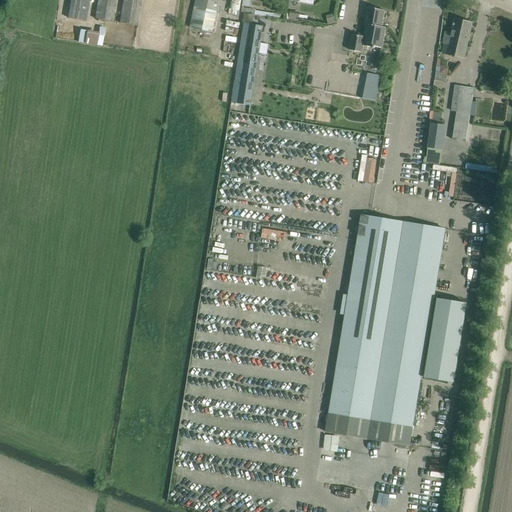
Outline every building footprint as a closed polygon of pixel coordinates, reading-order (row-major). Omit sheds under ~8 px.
[(84,21),(88,0),(70,0),(67,18),(84,21)] [(111,22),(114,0),(97,0),(95,19),(111,22)] [(136,26),(140,0),(123,0),(119,23),(136,26)] [(195,0),(190,28),(212,33),(216,11),(219,12),(220,0),(195,0)] [(230,0),(229,9),(239,11),(240,0),(230,0)] [(242,8),(241,12),(271,17),(272,13),(255,11),(255,10),(242,8)] [(384,11),(367,8),(365,25),(366,25),(364,37),(352,35),(349,50),(362,52),(363,46),(372,48),(374,49),(374,47),(382,48),(385,28),(382,27),(384,11)] [(300,13),(290,11),(289,19),(299,21),(300,13)] [(443,53),(455,56),(464,58),(472,24),(455,19),(452,34),(445,33),(443,43),(445,43),(443,53)] [(263,27),(243,24),(231,102),(250,105),(263,27)] [(80,43),(99,46),(101,32),(82,29),(80,43)] [(447,75),(448,70),(446,67),(441,66),(439,74),(447,75)] [(380,76),(365,73),(360,98),(375,101),(380,76)] [(454,87),(452,101),(451,112),(456,112),(452,141),(465,143),(473,89),(454,87)] [(431,124),(440,125),(442,112),(431,111),(429,123),(431,124)] [(426,158),(425,157),(424,162),(440,165),(445,126),(440,125),(431,124),(426,158)] [(362,156),(360,181),(376,182),(378,157),(362,156)] [(467,163),(467,168),(434,165),(434,169),(453,171),(451,195),(496,199),(499,173),(492,173),(493,166),(467,163)] [(329,413),(326,432),(353,437),(381,442),(410,446),(413,426),(444,239),(445,230),(417,225),(389,220),(361,216),(360,226),(329,413)] [(465,235),(462,257),(468,258),(469,250),(471,251),(472,245),(478,246),(477,250),(481,251),(482,245),(483,245),(484,239),(473,237),(473,236),(465,235)] [(259,266),(258,277),(268,278),(269,267),(259,266)] [(453,382),(467,302),(437,297),(424,377),(453,382)] [(376,499),(387,501),(388,489),(378,488),(376,499)]
